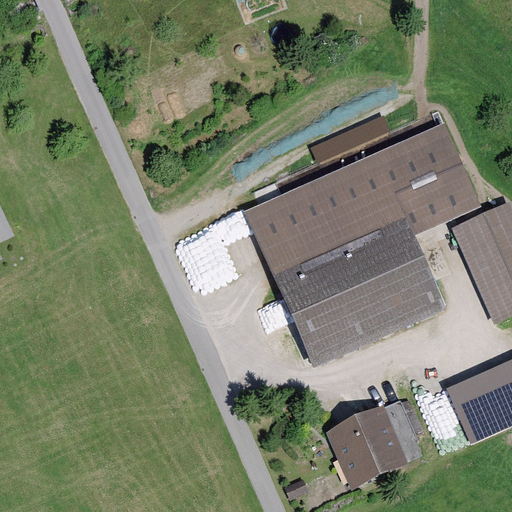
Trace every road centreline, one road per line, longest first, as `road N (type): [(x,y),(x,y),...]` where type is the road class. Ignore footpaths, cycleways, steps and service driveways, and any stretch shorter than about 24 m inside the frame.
road 1 (unclassified): [(277,511),(56,0)]
road 2 (track): [(162,248),(228,184),(421,92),(429,0)]
